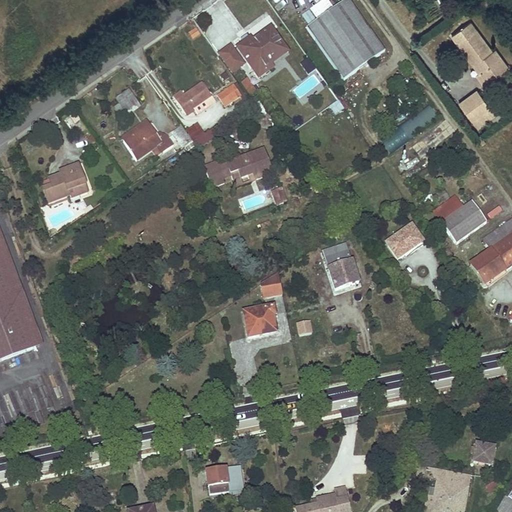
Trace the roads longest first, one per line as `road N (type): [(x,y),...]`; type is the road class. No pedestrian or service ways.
road 1 (secondary): [(0,463),(511,357)]
road 2 (tertiary): [(200,0),(0,139)]
